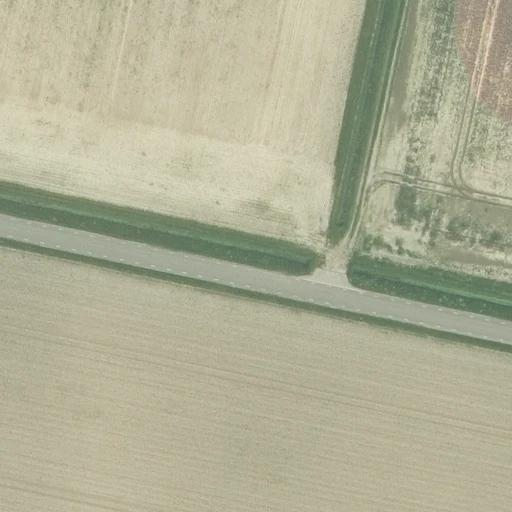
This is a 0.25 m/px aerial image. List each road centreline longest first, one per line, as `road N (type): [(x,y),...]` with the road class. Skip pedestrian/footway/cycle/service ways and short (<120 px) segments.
road 1 (unclassified): [(511,335),(0,226)]
road 2 (track): [(333,297),(396,0)]
